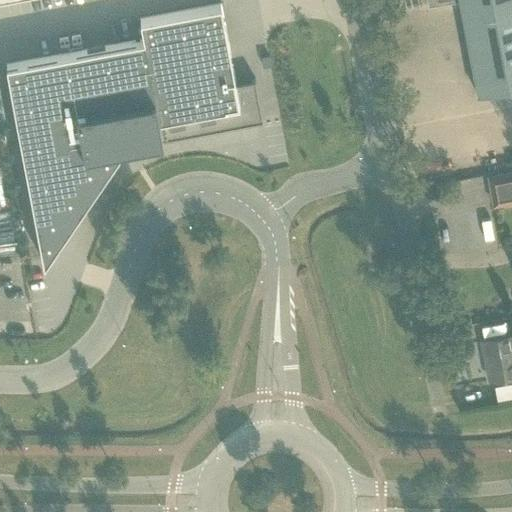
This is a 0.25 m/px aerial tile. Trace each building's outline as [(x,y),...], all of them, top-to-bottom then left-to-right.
[(511,0),(458,0),(477,95),(497,91),(511,88),(511,0)] [(143,40),(6,65),(44,265),(124,147),(263,121),(255,79),(236,83),(221,4),(139,19),(143,40)] [(268,54),(260,56),(262,66),(270,65),(268,54)] [(495,204),(511,200),(511,170),(490,175),(495,204)] [(511,335),(481,341),(489,381),(511,376),(511,335)]
